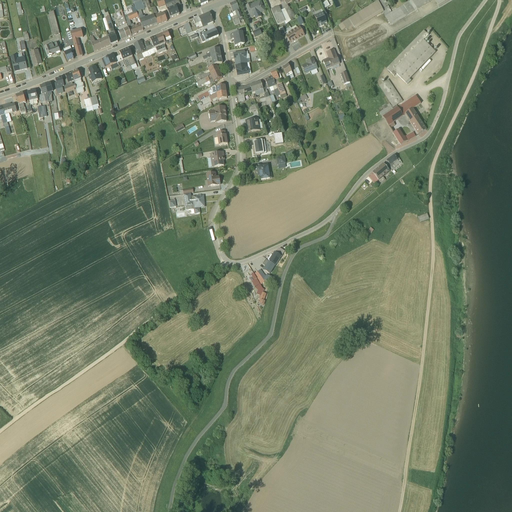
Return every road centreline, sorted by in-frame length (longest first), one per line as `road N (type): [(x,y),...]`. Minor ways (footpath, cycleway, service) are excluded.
road 1 (track): [(489,32),(430,176),(430,287),(398,511)]
road 2 (residential): [(230,87),(240,162),(213,222),(227,261),(270,250),(334,215)]
road 3 (track): [(227,261),(0,432)]
road 4 (unclassified): [(334,215),(367,174),(426,137),(457,40),(487,0)]
road 5 (residential): [(211,6),(0,94)]
road 6 (unknown): [(331,35),(377,24),(392,30),(450,0)]
